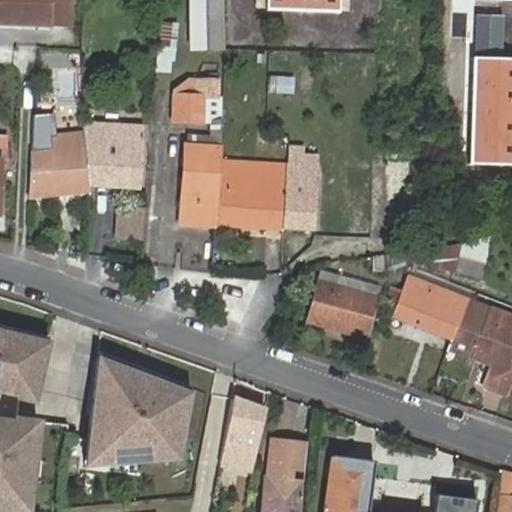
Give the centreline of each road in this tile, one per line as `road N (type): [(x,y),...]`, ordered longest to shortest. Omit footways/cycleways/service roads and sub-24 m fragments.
road 1 (residential): [(0,266),(511,451)]
road 2 (unknown): [(165,266),(236,286),(241,298),(226,352)]
